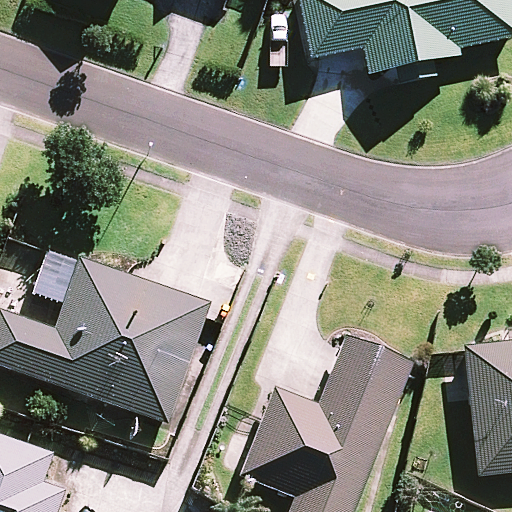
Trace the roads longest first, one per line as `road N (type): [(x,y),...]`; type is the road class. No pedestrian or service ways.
road 1 (residential): [(390,200),(0,67)]
road 2 (residential): [(511,199),(459,208),(390,200)]
